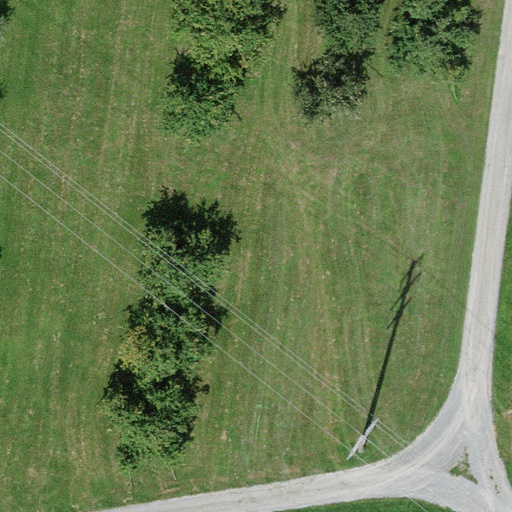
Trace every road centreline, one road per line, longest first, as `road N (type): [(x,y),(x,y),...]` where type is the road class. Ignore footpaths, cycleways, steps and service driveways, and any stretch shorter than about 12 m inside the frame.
road 1 (track): [(458,468),(511,75)]
road 2 (track): [(203,511),(458,468),(495,511)]
